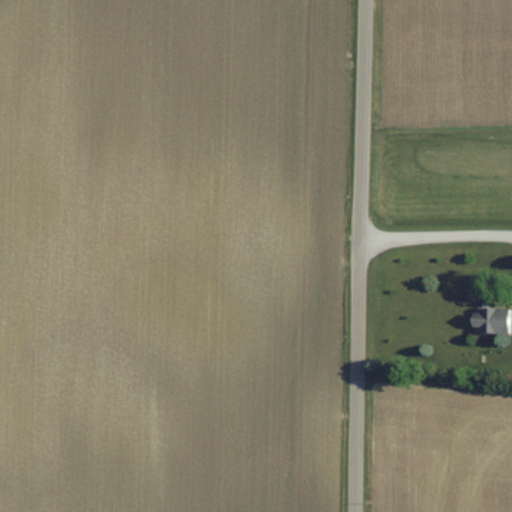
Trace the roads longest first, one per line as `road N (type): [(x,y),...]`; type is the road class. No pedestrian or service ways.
road 1 (residential): [(351,511),(361,0)]
road 2 (residential): [(356,232),(511,232)]
